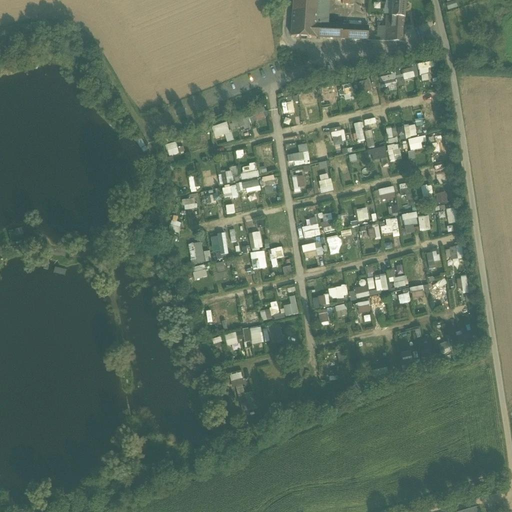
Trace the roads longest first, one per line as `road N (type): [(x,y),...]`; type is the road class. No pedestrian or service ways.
road 1 (unclassified): [(436,0),(511,464)]
road 2 (track): [(156,129),(132,113),(79,33),(51,23),(0,33)]
